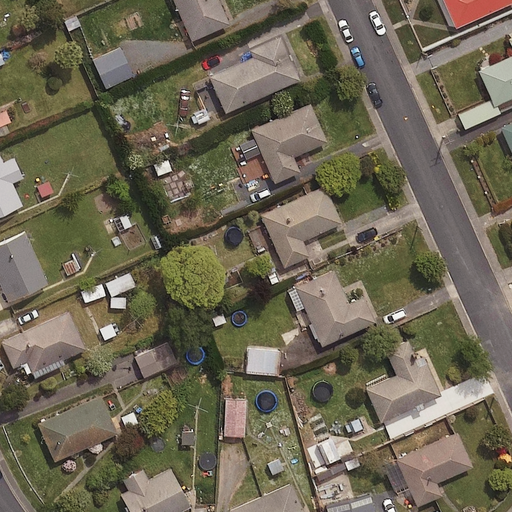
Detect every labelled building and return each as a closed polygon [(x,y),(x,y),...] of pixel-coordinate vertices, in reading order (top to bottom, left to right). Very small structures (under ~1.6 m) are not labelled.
[(231,18),(223,0),(175,0),(191,35),(231,18)] [(511,3),(511,0),(442,0),(456,29),(511,3)] [(299,74),(280,32),(206,65),(225,107),(299,74)] [(511,91),(511,35),(507,38),(511,49),(511,50),(476,66),(490,101),(511,91)] [(0,47),(0,62),(4,60),(2,56),(12,52),(9,43),(0,47)] [(134,72),(123,45),(95,56),(106,84),(134,72)] [(326,137),(310,99),(251,125),(274,178),(299,167),(292,152),(326,137)] [(511,117),(499,124),(511,151),(511,117)] [(3,159),(0,150),(0,208),(21,200),(10,177),(23,171),(15,153),(3,159)] [(299,167),(304,180),(319,174),(313,158),(298,164),(299,167)] [(277,192),(270,180),(247,194),(254,206),(277,192)] [(341,218),(325,181),(261,209),(284,262),(308,251),(302,235),(341,218)] [(47,279),(24,227),(0,237),(0,278),(8,296),(47,279)] [(348,299),(333,266),(287,286),(296,306),(304,302),(321,340),(375,317),(364,292),(348,299)] [(135,282),(129,269),(105,279),(110,293),(135,282)] [(105,292),(101,281),(80,288),(84,299),(105,292)] [(13,362),(22,358),(27,369),(32,367),(34,372),(63,359),(61,354),(84,344),(68,308),(2,337),(13,362)] [(177,359),(168,339),(135,353),(143,373),(177,359)] [(414,356),(407,339),(386,347),(396,371),(366,383),(380,416),(385,414),(393,431),(420,420),(412,402),(441,390),(425,351),(414,356)] [(282,347),(248,345),(246,369),(281,371),(282,347)] [(247,371),(231,370),(230,391),(246,392),(247,371)] [(116,429),(99,389),(37,417),(54,456),(116,429)] [(245,396),(223,395),(221,432),(244,432),(245,396)] [(327,462),(355,450),(349,438),(335,444),(313,396),(300,402),(327,462)] [(359,411),(344,417),(350,431),(365,425),(359,411)] [(472,461),(457,428),(418,444),(416,438),(393,448),(416,501),(441,490),(435,477),(472,461)] [(148,476),(142,464),(122,473),(128,485),(121,489),(132,511),(170,511),(190,502),(171,464),(148,476)] [(261,492),(257,483),(244,488),(248,497),(229,506),(231,511),(305,511),(291,479),(261,492)] [(357,511),(354,499),(323,508),(324,511),(357,511)]
